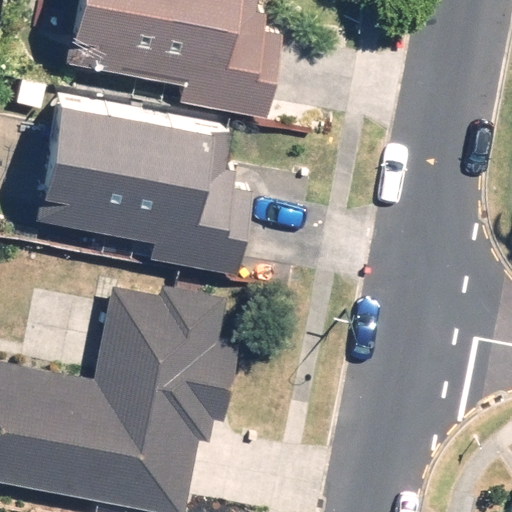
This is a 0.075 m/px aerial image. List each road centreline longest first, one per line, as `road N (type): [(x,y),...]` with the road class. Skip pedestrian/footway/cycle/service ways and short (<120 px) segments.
road 1 (residential): [(473,0),(413,322)]
road 2 (residential): [(413,322),(374,511)]
